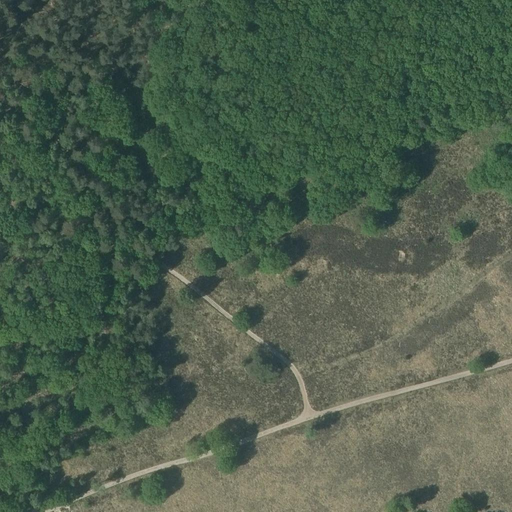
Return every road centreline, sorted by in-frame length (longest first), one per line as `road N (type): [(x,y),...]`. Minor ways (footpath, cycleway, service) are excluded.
road 1 (track): [(312,417),(35,511)]
road 2 (track): [(511,361),(312,417)]
